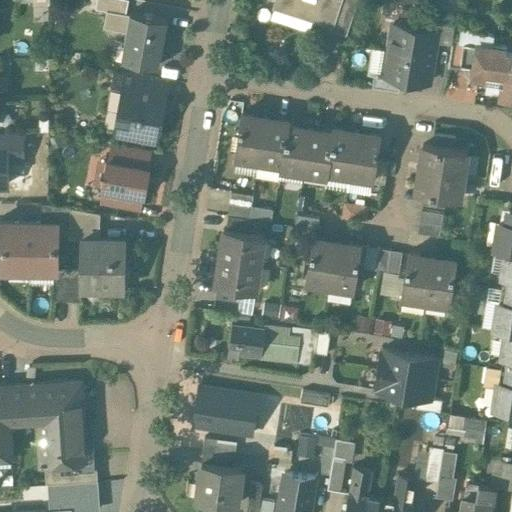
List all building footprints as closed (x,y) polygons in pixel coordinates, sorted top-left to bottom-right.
[(128,0),(96,0),(95,8),(126,13),(128,0)] [(277,0),(276,5),(331,23),(332,23),(339,0),(277,0)] [(339,0),(332,23),(331,23),(329,28),(346,34),(357,0),(339,0)] [(168,18),(130,11),(121,58),(159,65),(168,18)] [(455,22),(440,17),(437,30),(435,43),(451,45),(455,22)] [(437,30),(393,23),(389,49),(433,56),(435,43),(437,30)] [(493,36),(462,27),(460,41),(464,42),(491,46),(493,36)] [(491,46),(464,42),(461,65),(486,68),(485,78),(503,81),(501,96),(511,97),(511,54),(490,51),(491,46)] [(433,56),(389,49),(384,75),(401,77),(429,82),(433,56)] [(154,76),(115,69),(112,87),(124,90),(125,89),(150,93),(154,76)] [(401,77),(384,75),(384,76),(374,75),(372,87),(399,92),(401,77)] [(150,93),(125,89),(124,90),(120,114),(124,115),(122,130),(156,136),(163,96),(150,93)] [(266,115),(242,111),(235,156),(259,160),(266,115)] [(288,119),(266,115),(259,160),(281,163),(280,167),(281,167),(288,119)] [(311,126),(289,123),(289,119),(288,119),(281,167),(304,171),(311,126)] [(333,130),(311,126),(304,171),(326,174),(334,126),(333,126),(333,130)] [(357,130),(334,126),(326,174),(327,174),(328,170),(350,174),(357,130)] [(23,130),(0,130),(0,146),(7,146),(7,162),(23,161),(23,130)] [(380,134),(357,130),(350,174),(373,178),(380,134)] [(455,137),(433,133),(431,145),(453,149),(455,137)] [(150,149),(116,142),(113,159),(147,166),(150,149)] [(431,145),(423,144),(419,167),(464,174),(467,151),(453,149),(431,145)] [(113,159),(106,158),(101,186),(107,187),(104,201),(140,207),(142,194),(145,194),(150,166),(147,166),(113,159)] [(464,174),(419,167),(415,191),(446,196),(460,198),(464,174)] [(253,195),(231,191),(229,203),(251,206),(253,195)] [(446,196),(424,192),(422,204),(444,207),(446,196)] [(69,207),(46,202),(41,203),(41,221),(57,221),(57,230),(69,230),(69,207)] [(251,206),(229,203),(227,214),(228,215),(249,218),(251,206)] [(368,206),(345,203),(344,214),(366,218),(368,206)] [(100,212),(69,207),(69,230),(69,238),(81,238),(81,237),(99,237),(100,212)] [(443,212),(421,209),(419,220),(441,224),(443,212)] [(511,209),(510,209),(508,222),(500,220),(495,248),(507,250),(511,250),(511,209)] [(319,217),(297,213),(295,225),(317,228),(319,217)] [(249,218),(228,215),(226,228),(250,232),(252,218),(249,218)] [(41,221),(0,220),(0,245),(1,245),(1,269),(53,269),(57,269),(57,268),(57,230),(57,221),(41,221)] [(441,224),(419,220),(418,232),(440,236),(441,224)] [(226,228),(224,228),(219,256),(259,262),(264,234),(250,232),(226,228)] [(337,239),(313,235),(306,280),(330,284),(337,239)] [(99,237),(81,237),(81,269),(80,286),(81,286),(82,286),(82,284),(112,285),(112,287),(125,287),(125,238),(99,237)] [(476,241),(454,238),(452,250),(474,253),(476,241)] [(360,243),(337,239),(330,284),(353,288),(360,243)] [(379,246),(367,245),(364,267),(375,269),(379,246)] [(390,248),(379,246),(375,269),(387,270),(390,248)] [(402,250),(390,248),(387,270),(399,272),(402,250)] [(511,250),(507,250),(503,276),(511,277),(509,289),(511,289),(511,250)] [(432,254),(409,251),(402,295),(425,299),(432,254)] [(456,258),(432,254),(425,299),(449,303),(456,258)] [(259,262),(219,256),(215,283),(217,284),(241,288),(255,290),(259,262)] [(69,268),(57,268),(57,269),(53,269),(52,300),(68,300),(69,268)] [(81,269),(69,268),(68,300),(80,300),(81,286),(80,286),(81,269)] [(241,288),(217,284),(215,297),(239,301),(241,288)] [(511,289),(509,289),(507,301),(499,300),(495,327),(507,329),(508,330),(511,330),(511,289)] [(285,314),(287,302),(266,300),(265,312),(285,314)] [(264,326),(232,322),(230,346),(240,347),(239,353),(262,356),(262,350),(265,326),(264,326)] [(290,325),(264,322),(264,326),(265,326),(262,350),(295,354),(295,355),(297,355),(300,333),(289,332),(290,325)] [(330,329),(319,327),(315,351),(327,353),(330,329)] [(511,330),(508,330),(507,329),(502,355),(510,357),(508,369),(511,369),(511,330)] [(437,356),(382,347),(379,368),(434,377),(437,356)] [(434,377),(379,368),(376,388),(418,395),(431,397),(434,377)] [(511,369),(508,369),(507,381),(499,379),(494,407),(511,410),(511,369)] [(81,380),(13,384),(15,410),(16,410),(43,408),(47,458),(41,458),(41,461),(47,461),(86,458),(81,380)] [(0,385),(0,454),(13,453),(10,417),(17,416),(16,410),(15,410),(13,384),(0,385)] [(231,389),(199,385),(193,424),(214,427),(252,433),(259,394),(247,392),(243,391),(237,390),(231,389)] [(306,388),(305,397),(329,400),(330,391),(306,388)] [(431,397),(418,395),(416,407),(440,410),(442,399),(431,397)] [(487,420),(449,414),(447,428),(464,430),(463,438),(484,441),(487,420)] [(237,440),(220,438),(218,438),(205,436),(203,449),(236,453),(237,440)] [(353,440),(336,437),(334,446),(333,454),(346,456),(345,460),(350,461),(353,440)] [(334,446),(323,444),(318,472),(330,474),(333,454),(334,446)] [(443,447),(430,445),(424,478),(438,480),(439,475),(443,447)] [(236,453),(203,449),(201,461),(234,465),(236,453)] [(346,456),(333,454),(330,474),(327,488),(340,490),(345,460),(346,456)] [(86,458),(47,461),(48,482),(54,482),(95,479),(94,458),(86,458)] [(234,465),(201,461),(201,463),(203,463),(201,483),(199,483),(197,499),(237,504),(241,466),(234,465)] [(511,463),(504,462),(499,488),(511,489),(511,463)] [(372,468),(354,465),(350,491),(349,490),(345,511),(378,511),(381,496),(368,494),(372,468)] [(309,511),(315,475),(284,470),(277,511),(309,511)] [(395,498),(381,496),(378,511),(411,511),(413,502),(412,501),(417,476),(399,473),(395,498)] [(453,478),(439,475),(438,480),(435,496),(450,498),(453,478)] [(95,479),(54,482),(56,509),(69,509),(69,510),(97,508),(95,479)] [(262,483),(250,481),(247,509),(259,511),(262,483)] [(461,511),(444,509),(443,511),(472,511),(478,483),(467,482),(461,511)] [(489,511),(494,486),(478,483),(472,511),(489,511)]
